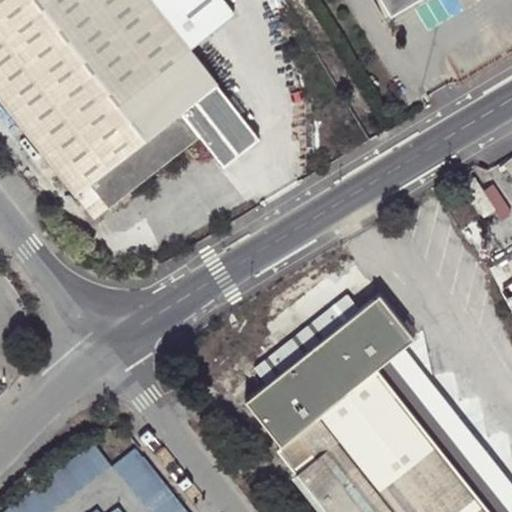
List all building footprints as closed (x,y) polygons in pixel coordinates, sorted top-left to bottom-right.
[(0,0),(0,105),(87,219),(195,135),(219,168),(255,138),(188,50),(231,15),(219,0),(0,0)] [(382,0),(390,14),(413,0),(382,0)] [(412,340),(376,293),(356,309),(263,383),(242,400),(279,445),(274,448),(324,511),(486,511),(480,504),(374,370),(385,362),(394,354),(412,340)] [(263,383),(356,309),(344,294),(251,368),(263,383)] [(480,504),(486,511),(504,511),(385,362),(374,370),(480,504)] [(226,371),(213,381),(223,393),(235,384),(226,371)] [(46,511),(110,464),(94,440),(0,509),(0,511),(46,511)] [(187,511),(134,445),(110,464),(148,511),(187,511)] [(27,469),(16,481),(26,489),(36,478),(27,469)]
